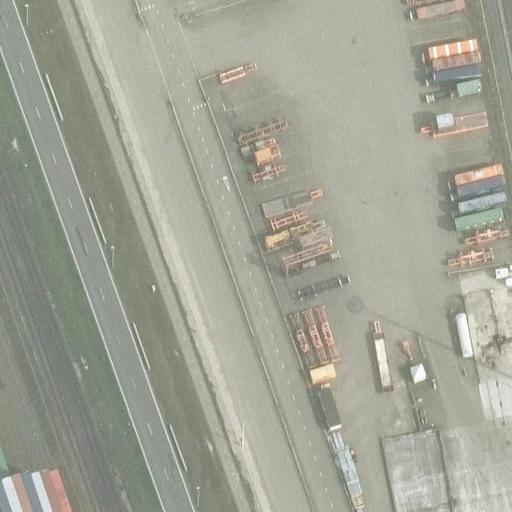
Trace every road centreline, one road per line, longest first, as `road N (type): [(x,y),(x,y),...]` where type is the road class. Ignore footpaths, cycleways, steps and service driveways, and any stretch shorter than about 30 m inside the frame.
road 1 (unclassified): [(177,511),(0,8)]
road 2 (unknown): [(364,39),(484,511)]
road 3 (unknown): [(167,62),(236,35),(364,39)]
